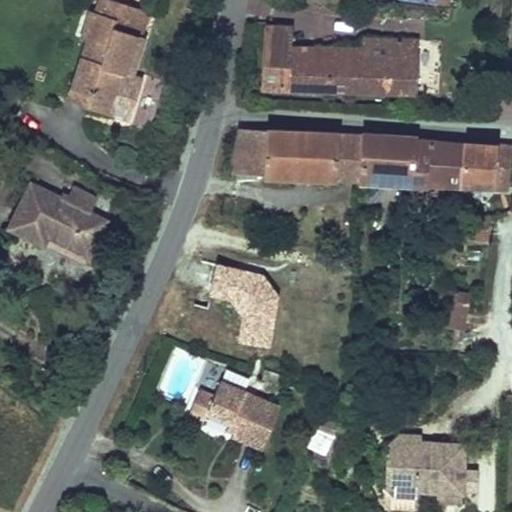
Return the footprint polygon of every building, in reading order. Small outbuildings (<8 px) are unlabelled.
[(110,20),(116,2),(107,0),(96,0),(92,14),(110,20)] [(77,40),(83,42),(64,102),(112,117),(138,35),(134,34),(142,11),(116,2),(110,20),(92,14),(85,12),(77,40)] [(270,25),(267,86),(421,94),(423,58),(424,38),(370,35),(370,44),(369,58),(296,54),(297,40),(298,26),(270,25)] [(369,58),(370,44),(297,40),(296,54),(369,58)] [(423,58),(421,94),(436,95),(438,59),(423,58)] [(511,90),(498,89),(495,119),(511,120),(511,90)] [(366,172),(368,133),(246,127),(234,170),(340,174),(340,171),(366,172)] [(366,178),(471,182),(474,138),(368,133),(366,172),(366,178)] [(471,182),(499,183),(511,183),(511,177),(511,139),(474,138),(471,182)] [(59,208),(27,188),(2,228),(35,249),(42,238),(79,262),(100,229),(81,216),(88,204),(69,192),(59,208)] [(494,214),(474,213),(472,237),(492,239),(494,214)] [(300,279),(296,310),(320,312),(321,302),(315,301),(317,281),(300,279)] [(453,291),(452,312),(483,313),(485,293),(453,291)] [(283,408),(248,394),(254,380),(226,369),(221,383),(215,396),(201,391),(191,416),(205,422),(207,415),(230,424),(225,435),(265,451),(283,408)] [(344,406),(328,398),(316,423),(333,431),(344,406)] [(415,478),(415,483),(459,485),(462,434),(423,432),(423,428),(408,427),(407,441),(387,439),(384,476),(415,478)] [(401,427),(387,439),(407,441),(408,427),(401,427)] [(468,467),(467,492),(492,493),(493,468),(468,467)] [(414,490),(415,483),(415,478),(384,476),(393,488),(414,490)]
